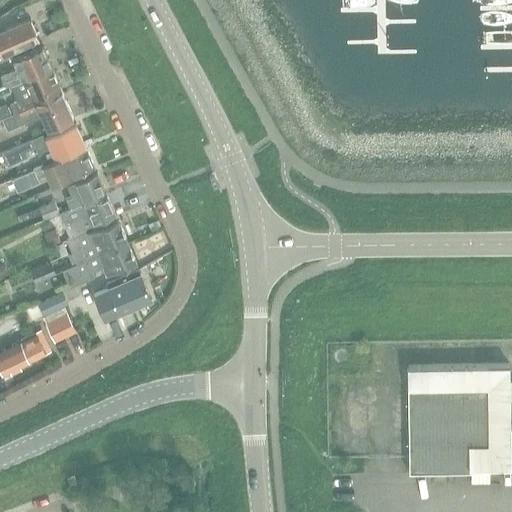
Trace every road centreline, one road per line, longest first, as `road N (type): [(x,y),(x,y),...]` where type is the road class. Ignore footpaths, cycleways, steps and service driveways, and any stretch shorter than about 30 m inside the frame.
road 1 (unclassified): [(187,249),(70,0)]
road 2 (secondary): [(253,250),(224,142),(150,0)]
road 3 (residential): [(0,413),(115,355),(167,315),(185,288),(187,249)]
road 4 (tertiary): [(0,452),(134,396),(195,382),(250,385)]
road 5 (residential): [(253,250),(511,244)]
road 6 (secondary): [(250,385),(253,250)]
road 7 (secondary): [(262,511),(250,385)]
